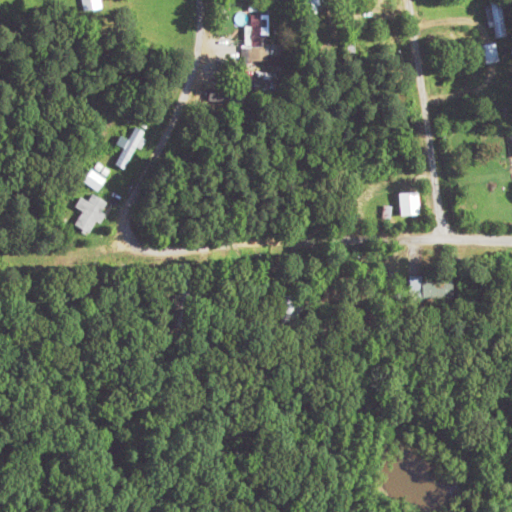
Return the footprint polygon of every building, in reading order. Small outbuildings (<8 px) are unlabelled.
[(507,35),(500,0),(488,0),(495,37),(507,35)] [(283,42),(268,42),(268,13),(249,13),(248,62),(282,62),(283,42)] [(484,63),(499,60),(494,41),(479,45),(484,63)] [(120,136),(116,142),(124,146),(115,163),(124,168),(136,146),(138,148),(146,131),(134,125),(127,139),(120,136)] [(84,178),(96,189),(105,179),(92,169),(84,178)] [(87,200),(80,195),(74,205),(81,210),(73,224),(90,234),(104,212),(101,210),(107,201),(92,192),(87,200)] [(170,265),(172,277),(190,274),(188,263),(170,265)] [(422,274),(408,274),(408,299),(452,298),(452,278),(422,279),(422,274)] [(300,327),(293,293),(281,295),(288,329),(300,327)]
